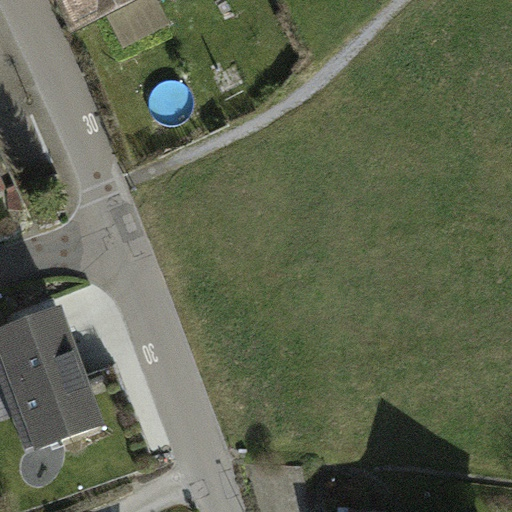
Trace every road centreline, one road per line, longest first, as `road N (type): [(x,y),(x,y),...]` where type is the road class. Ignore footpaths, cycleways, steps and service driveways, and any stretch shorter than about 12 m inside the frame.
road 1 (residential): [(220,511),(122,237)]
road 2 (residential): [(122,237),(20,0)]
road 3 (residential): [(122,237),(0,271)]
